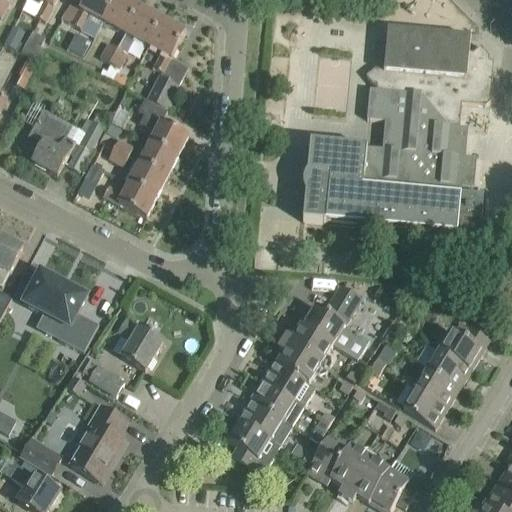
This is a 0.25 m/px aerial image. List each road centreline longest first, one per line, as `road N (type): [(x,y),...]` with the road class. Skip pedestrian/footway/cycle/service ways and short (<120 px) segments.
road 1 (residential): [(136,498),(223,361),(235,328),(236,299),(204,271)]
road 2 (residential): [(204,271),(222,250),(235,10)]
road 3 (residential): [(204,271),(160,271),(0,187)]
road 4 (residential): [(511,374),(425,511)]
